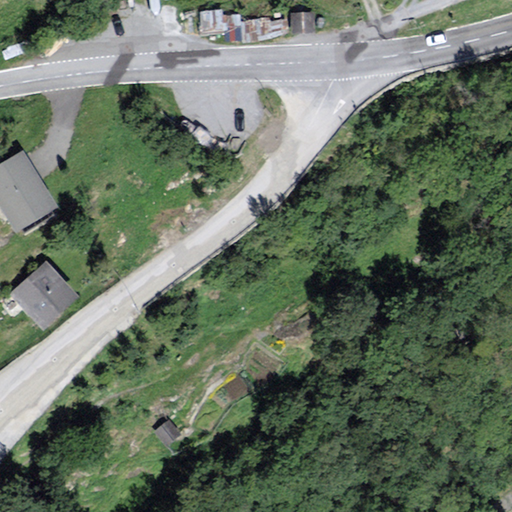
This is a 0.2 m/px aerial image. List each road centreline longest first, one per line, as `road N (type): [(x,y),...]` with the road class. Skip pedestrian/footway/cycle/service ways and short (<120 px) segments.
road 1 (residential): [(333,61),(332,86),(308,137),(258,200),(97,323),(0,413)]
road 2 (unclassified): [(333,61),(122,68),(0,83)]
road 3 (tertiary): [(511,30),(411,54),(333,61)]
